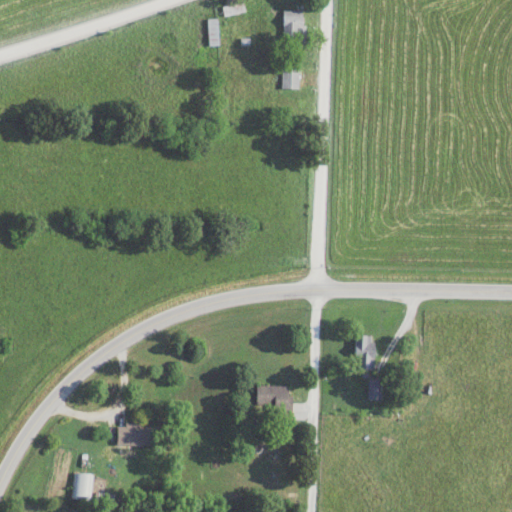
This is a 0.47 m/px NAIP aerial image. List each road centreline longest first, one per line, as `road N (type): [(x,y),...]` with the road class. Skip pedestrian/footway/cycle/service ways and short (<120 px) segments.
road 1 (secondary): [(511,291),(315,288),(195,307),(128,336),(72,379),(0,478)]
road 2 (residential): [(309,511),(323,0)]
road 3 (residential): [(0,55),(176,0)]
